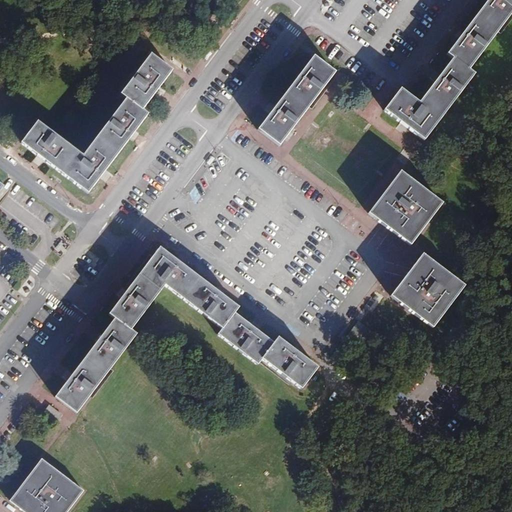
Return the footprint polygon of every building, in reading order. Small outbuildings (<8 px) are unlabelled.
[(511,0),(487,0),(446,55),(452,59),(418,103),(407,94),(400,89),(392,99),(383,111),(424,141),(474,75),(468,71),(511,13),(511,0)] [(120,95),(126,99),(82,157),(37,122),(21,144),(88,194),(147,115),(142,111),(172,71),(150,55),(120,95)] [(279,147),(335,73),(313,57),(258,130),(279,147)] [(352,100),(359,92),(351,86),(345,95),(352,100)] [(442,204),(400,173),(368,215),(411,246),(442,204)] [(136,335),(130,331),(164,286),(222,329),(217,335),(257,365),(261,359),(301,389),(317,368),(277,338),(273,344),(234,314),(238,308),(159,248),(109,315),(115,319),(55,398),(76,414),(136,335)] [(463,287),(422,255),(390,297),(432,328),(463,287)] [(356,321),(329,358),(341,367),(368,330),(356,321)] [(56,422),(62,415),(49,405),(44,412),(56,422)] [(23,511),(67,511),(83,491),(41,460),(10,501),(23,511)]
